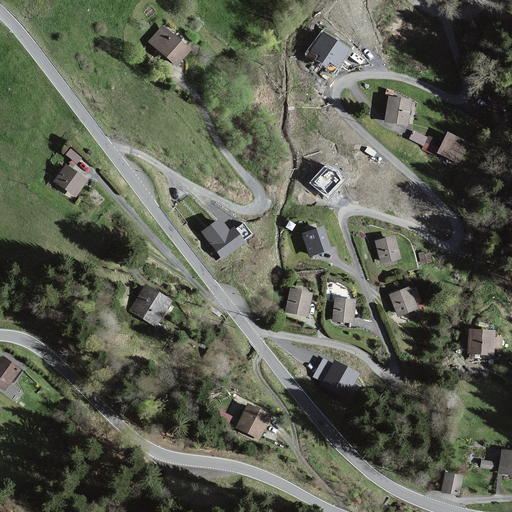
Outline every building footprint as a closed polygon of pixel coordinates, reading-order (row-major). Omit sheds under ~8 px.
[(189,50),(164,27),(151,42),(177,64),(189,50)] [(350,50),(323,32),(312,48),(322,55),(318,60),(335,71),(350,50)] [(408,103),(387,100),(384,121),(404,124),(408,103)] [(467,144),(446,133),(441,143),(427,136),(426,138),(412,131),(407,140),(420,146),(419,149),(432,156),(434,153),(456,164),(467,144)] [(344,179),(329,164),(311,183),(327,198),(344,179)] [(85,183),(63,168),(52,183),(74,199),(85,183)] [(250,235),(242,225),(228,235),(216,220),(199,233),(219,260),(238,246),(237,244),(250,235)] [(326,251),(320,230),(301,235),(307,257),(326,251)] [(397,260),(392,239),(373,243),(379,264),(397,260)] [(168,303),(143,286),(127,309),(152,326),(168,303)] [(412,311),(405,291),(388,297),(395,317),(412,311)] [(307,300),(307,297),(288,292),(283,312),(303,317),(307,300)] [(351,303),(333,301),(331,322),(349,324),(351,303)] [(494,331),(466,329),(465,354),(491,355),(492,348),(499,349),(500,338),(493,338),(494,331)] [(321,379),(330,359),(322,356),(313,375),(321,379)] [(21,371),(4,357),(0,361),(0,388),(3,392),(21,371)] [(357,373),(336,361),(324,384),(345,395),(357,373)] [(265,418),(244,409),(236,429),(257,438),(265,418)] [(511,452),(501,451),(497,475),(511,477),(511,452)] [(462,476),(447,473),(443,491),(459,495),(462,476)]
